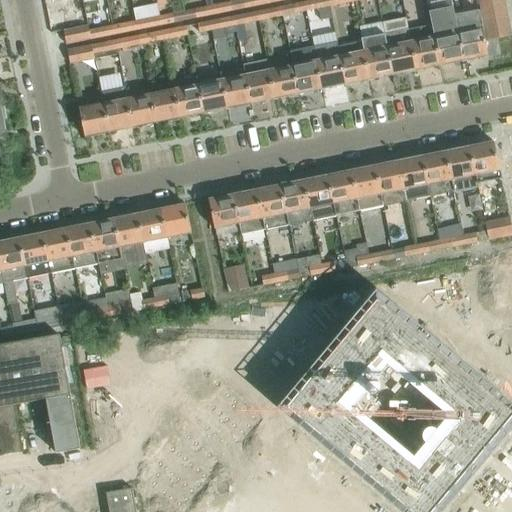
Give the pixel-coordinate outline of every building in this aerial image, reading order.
[(256,6),(254,0),(230,0),(231,2),(233,11),(256,6)] [(328,0),(314,0),(304,2),(306,11),(318,8),(321,21),(332,19),(330,6),(328,0)] [(451,0),(437,0),(427,2),(434,36),(440,66),(464,62),(455,18),(451,0)] [(507,12),(504,0),(503,0),(479,5),(481,12),(482,17),(507,12)] [(233,11),(231,2),(207,6),(209,15),(233,11)] [(306,11),(304,2),(281,7),(283,16),(285,22),(296,19),(295,13),(306,11)] [(209,15),(207,6),(183,11),(185,20),(209,15)] [(283,16),(281,7),(257,12),(259,20),(283,16)] [(88,24),(89,24),(86,9),(75,11),(78,27),(63,30),(66,44),(91,39),(89,30),(88,24)] [(259,20),(257,12),(234,16),(235,25),(243,24),(244,23),(259,20)] [(487,41),(484,29),(482,17),(481,12),(455,18),(464,62),(488,57),(485,41),(487,41)] [(509,23),(507,12),(482,17),(484,29),(509,23)] [(172,13),(160,16),(162,25),(174,22),(172,13)] [(162,25),(160,16),(136,21),(138,30),(162,25)] [(234,16),(210,21),(212,30),(224,28),(225,34),(237,32),(235,25),(234,16)] [(138,30),(136,21),(113,26),(114,34),(138,30)] [(212,30),(210,21),(198,24),(200,32),(212,30)] [(243,24),(235,25),(237,32),(239,42),(247,41),(244,23),(243,24)] [(511,36),(509,23),(484,29),(487,41),(511,36)] [(114,34),(113,26),(89,30),(91,39),(114,34)] [(188,35),(186,26),(163,30),(165,40),(188,35)] [(411,41),(409,29),(385,33),(386,37),(393,76),(417,71),(411,41)] [(165,40),(163,30),(139,35),(141,45),(165,40)] [(141,45),(139,35),(115,40),(117,49),(141,45)] [(440,66),(434,36),(411,41),(417,71),(440,66)] [(393,76),(386,37),(362,42),(370,81),(393,76)] [(115,40),(92,45),(94,54),(95,59),(118,54),(117,49),(115,40)] [(370,81),(362,42),(338,46),(340,55),(346,86),(370,81)] [(337,43),(314,48),(316,60),(322,90),(346,86),(340,55),(338,46),(337,43)] [(92,45),(67,50),(70,64),(95,59),(94,54),(92,45)] [(244,65),(244,68),(252,105),(275,100),(269,70),(267,60),(244,65)] [(322,90),(316,60),(293,65),(299,95),(322,90)] [(299,95),(293,65),(269,70),(275,100),(299,95)] [(252,105),(244,68),(220,72),(228,109),(252,105)] [(228,109),(220,72),(197,77),(204,114),(228,109)] [(204,114),(197,77),(173,82),(174,89),(180,119),(204,114)] [(134,128),(128,98),(125,87),(101,91),(104,103),(110,133),(134,128)] [(180,119),(174,89),(151,93),(157,124),(180,119)] [(157,124),(151,93),(128,98),(134,128),(157,124)] [(110,133),(104,103),(79,108),(85,138),(110,133)] [(501,178),(493,143),(469,148),(476,183),(477,183),(501,178)] [(476,183),(469,148),(445,153),(453,192),(478,187),(477,183),(476,183)] [(453,192),(445,153),(422,157),(430,197),(453,192)] [(430,197),(422,157),(398,162),(406,201),(430,197)] [(406,201),(398,162),(375,167),(383,206),(406,201)] [(383,206),(375,167),(351,171),(359,211),(383,206)] [(359,211),(351,171),(328,176),(336,216),(359,211)] [(336,216),(328,176),(304,181),(312,221),(336,216)] [(312,221),(304,181),(281,185),(288,225),(312,221)] [(288,225),(281,185),(257,190),(265,230),(288,225)] [(265,230),(257,190),(233,195),(241,231),(241,235),(265,230)] [(241,231),(233,195),(209,200),(216,236),(241,231)] [(191,234),(185,204),(161,209),(167,239),(191,234)] [(170,250),(167,239),(161,209),(138,213),(144,243),(146,255),(170,250)] [(144,243),(138,213),(114,218),(122,255),(136,252),(135,245),(144,243)] [(511,235),(511,228),(509,217),(485,222),(487,231),(486,231),(487,240),(511,235)] [(122,255),(114,218),(90,223),(99,264),(122,259),(122,255)] [(99,264),(90,223),(67,228),(75,269),(99,264)] [(436,230),(438,241),(440,249),(464,245),(462,236),(460,225),(436,230)] [(75,269),(67,228),(43,232),(51,273),(75,269)] [(487,240),(486,231),(462,236),(464,245),(487,240)] [(51,273),(43,232),(19,237),(28,278),(51,273)] [(28,278),(19,237),(0,240),(0,262),(4,283),(9,305),(17,304),(13,281),(28,278)] [(440,249),(438,241),(415,245),(417,254),(440,249)] [(366,244),(356,247),(358,257),(356,257),(357,266),(370,264),(368,255),(366,244)] [(417,254),(415,245),(404,248),(405,256),(417,254)] [(249,268),(249,248),(232,248),(232,268),(249,268)] [(394,259),(392,250),(368,255),(370,264),(394,259)] [(321,265),(322,264),(320,255),(295,260),(299,278),(322,273),(321,265)] [(495,256),(484,258),(485,266),(497,264),(495,256)] [(299,278),(295,260),(272,264),(274,274),(275,283),(299,278)] [(344,260),(322,264),(321,265),(322,273),(346,269),(344,260)] [(497,264),(485,266),(487,274),(498,272),(497,264)] [(196,268),(192,281),(206,286),(210,273),(196,268)] [(245,270),(224,274),(228,293),(249,289),(245,270)] [(275,283),(274,274),(250,279),(252,288),(275,283)] [(177,284),(165,286),(167,295),(155,298),(156,307),(169,304),(181,302),(177,284)] [(502,287),(490,290),(492,298),(503,295),(502,287)] [(205,297),(203,288),(191,291),(192,299),(205,297)] [(156,307),(155,298),(142,300),(140,291),(129,293),(133,312),(156,307)] [(133,312),(129,293),(105,297),(109,317),(133,312)] [(503,295),(492,298),(493,306),(505,303),(503,295)] [(109,317),(105,297),(81,301),(85,321),(109,317)] [(511,412),(379,300),(288,409),(410,511),(435,511),(511,420),(511,412)] [(85,321),(81,301),(58,305),(62,326),(68,325),(85,321)] [(62,326),(58,305),(35,310),(37,319),(39,331),(62,326)] [(506,308),(494,311),(496,319),(508,316),(506,308)] [(37,319),(12,324),(13,327),(14,336),(39,331),(37,319)] [(0,338),(14,336),(13,327),(1,329),(0,323),(0,338)] [(493,325),(485,334),(491,339),(499,330),(493,325)] [(499,330),(491,339),(498,344),(505,335),(499,330)] [(71,394),(60,335),(0,344),(0,406),(13,404),(47,398),(71,394)] [(197,380),(189,389),(195,394),(203,385),(197,380)] [(189,389),(181,398),(187,403),(195,394),(189,389)] [(225,393),(212,408),(242,434),(256,418),(225,393)] [(81,449),(71,394),(47,398),(57,453),(81,449)] [(0,419),(15,417),(13,404),(0,406),(0,419)] [(212,408),(200,423),(230,449),(242,434),(212,408)] [(172,409),(164,418),(170,424),(178,414),(172,409)] [(0,431),(18,429),(15,417),(0,419),(0,431)] [(164,418),(156,427),(162,433),(170,424),(164,418)] [(200,423),(187,438),(218,463),(230,449),(200,423)] [(0,444),(20,441),(18,429),(0,431),(0,444)] [(152,433),(147,439),(156,447),(161,441),(152,433)] [(187,438),(175,453),(205,478),(218,463),(187,438)] [(0,455),(22,452),(20,441),(0,444),(0,455)] [(175,453),(163,467),(193,493),(205,478),(175,453)] [(163,467),(150,483),(180,508),(193,493),(163,467)] [(84,474),(75,476),(77,486),(86,484),(84,474)] [(48,481),(39,482),(41,493),(50,491),(48,481)] [(86,484),(77,486),(79,497),(88,495),(86,484)] [(15,487),(7,488),(9,500),(17,499),(15,487)] [(136,511),(132,488),(106,492),(109,511),(136,511)] [(50,491),(41,493),(43,503),(52,501),(50,491)]
